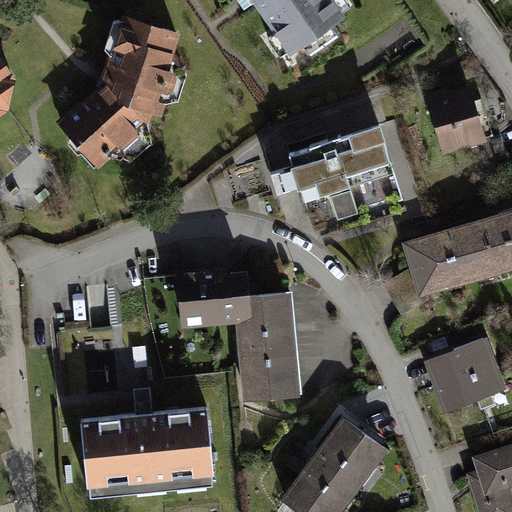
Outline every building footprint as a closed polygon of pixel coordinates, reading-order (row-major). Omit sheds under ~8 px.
[(331,0),(248,0),(285,58),(345,20),(331,0)] [(92,91),(52,120),(91,173),(151,132),(178,39),(113,18),(92,91)] [(0,61),(0,116),(11,93),(15,74),(0,61)] [(471,86),(425,97),(438,151),(484,140),(471,86)] [(387,129),(284,161),(307,234),(410,203),(387,129)] [(511,275),(511,210),(402,238),(418,300),(511,275)] [(247,270),(171,274),(174,327),(232,324),(236,403),(292,400),(287,296),(248,298),(247,270)] [(117,329),(115,287),(90,288),(92,330),(117,329)] [(489,346),(428,361),(441,410),(502,394),(489,346)] [(201,407),(80,412),(83,489),(203,486),(201,407)] [(336,511),(383,446),(335,413),(273,504),(284,511),(336,511)] [(511,511),(511,447),(465,459),(478,511),(511,511)]
